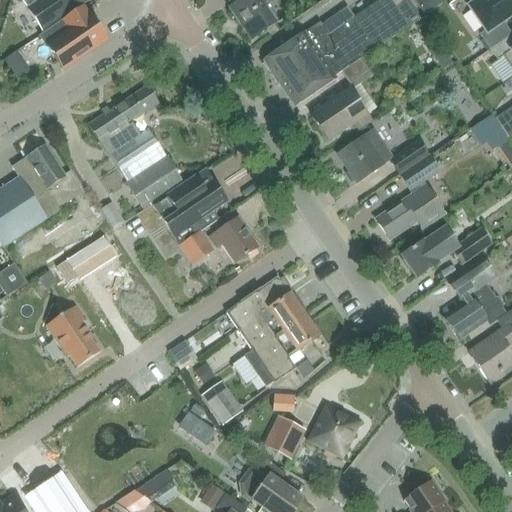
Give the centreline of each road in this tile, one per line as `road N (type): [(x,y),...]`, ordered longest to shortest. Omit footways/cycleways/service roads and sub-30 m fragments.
road 1 (residential): [(321,230),(0,456)]
road 2 (residential): [(321,230),(174,21)]
road 3 (residential): [(0,134),(174,21)]
road 4 (residential): [(428,384),(321,230)]
road 5 (residential): [(349,485),(428,384)]
